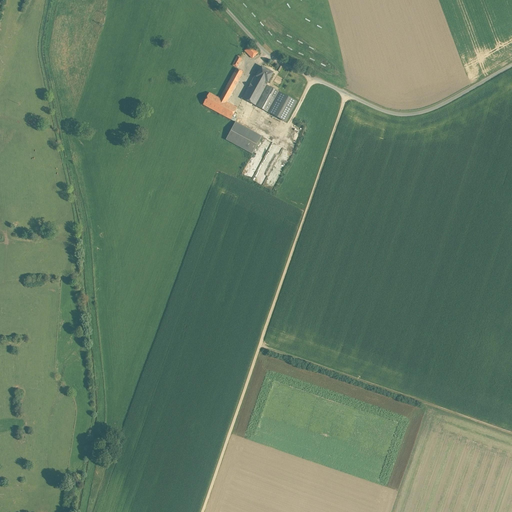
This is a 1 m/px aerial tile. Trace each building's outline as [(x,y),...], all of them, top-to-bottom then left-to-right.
[(258,53),(250,45),(244,51),(252,58),(253,57),(257,54),(258,53)] [(242,58),(238,56),(233,65),(237,68),(242,58)] [(273,73),(261,67),(256,77),(267,83),(273,73)] [(243,72),(236,68),(224,90),(231,94),(243,72)] [(270,106),(277,94),(278,91),(268,86),(268,85),(268,86),(266,85),(267,83),(256,77),(254,77),(242,98),(255,105),(264,90),(271,93),(262,109),(267,112),(270,113),(273,108),(272,107),(270,106)] [(231,94),(224,90),(220,98),(226,102),(231,94)] [(264,90),(255,105),(262,109),(271,93),(264,90)] [(220,98),(209,93),(203,105),(231,120),(237,108),(226,102),(220,98)] [(277,94),(270,106),(272,107),(278,97),(279,95),(277,94)] [(262,136),(235,122),(226,140),(252,154),(262,136)] [(288,406),(293,412),(296,409),(295,409),(297,407),(296,406),(297,405),(293,401),(288,406)]
